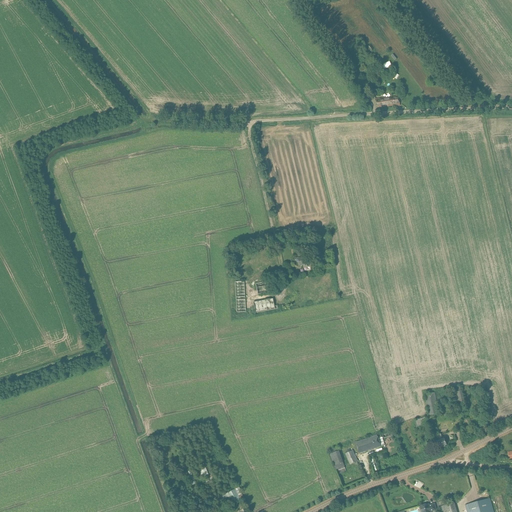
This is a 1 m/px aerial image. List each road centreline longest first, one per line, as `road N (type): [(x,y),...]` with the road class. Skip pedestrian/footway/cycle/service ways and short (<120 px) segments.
road 1 (track): [(248,124),(139,119),(34,0)]
road 2 (unclassified): [(511,109),(248,124)]
road 3 (unclassified): [(308,511),(511,428)]
road 4 (track): [(248,124),(287,289)]
